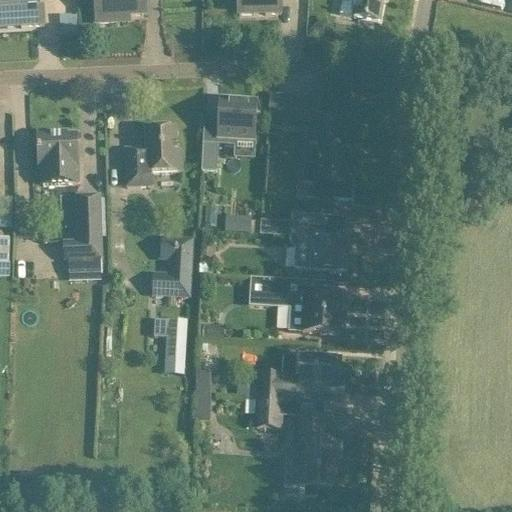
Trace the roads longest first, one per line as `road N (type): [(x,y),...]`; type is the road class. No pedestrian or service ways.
road 1 (unclassified): [(383,511),(410,63)]
road 2 (residential): [(410,63),(0,77)]
